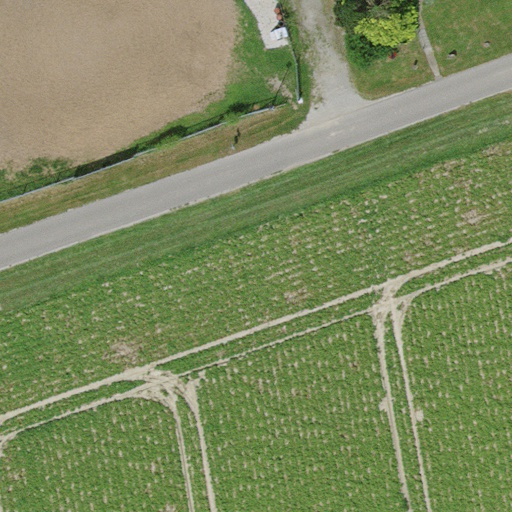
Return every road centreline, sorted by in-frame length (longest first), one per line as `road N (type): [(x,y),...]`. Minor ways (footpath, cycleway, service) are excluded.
road 1 (residential): [(241,171),(511,75)]
road 2 (unclassified): [(0,254),(241,171)]
